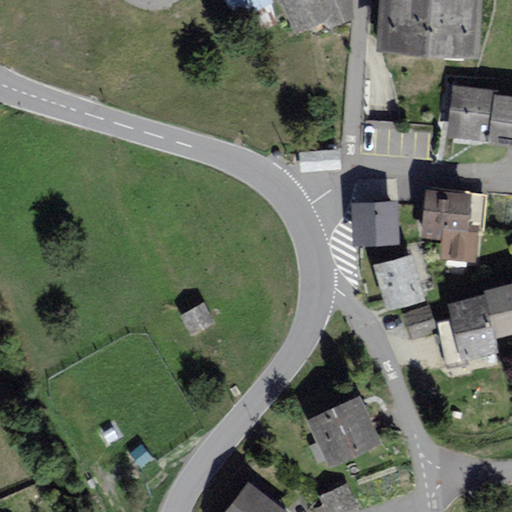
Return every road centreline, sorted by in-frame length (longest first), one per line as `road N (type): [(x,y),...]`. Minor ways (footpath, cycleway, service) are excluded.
road 1 (tertiary): [(0,82),(245,165),(286,193),(305,223)]
road 2 (tertiary): [(315,288),(297,349),(203,465),(177,511)]
road 3 (residential): [(430,489),(388,360),(352,303),(315,288)]
road 4 (residential): [(305,223),(332,201),(349,164),(361,0)]
